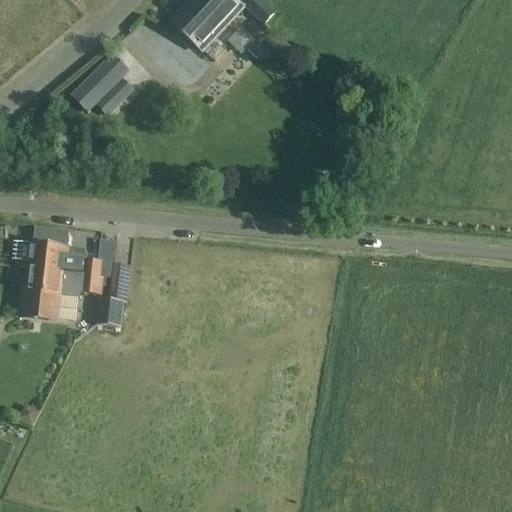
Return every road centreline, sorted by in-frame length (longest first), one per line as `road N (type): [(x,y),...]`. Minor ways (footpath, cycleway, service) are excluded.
road 1 (residential): [(0,200),(511,251)]
road 2 (residential): [(0,117),(127,0)]
